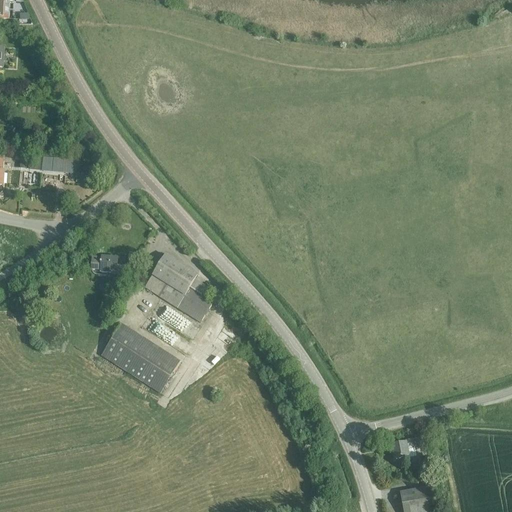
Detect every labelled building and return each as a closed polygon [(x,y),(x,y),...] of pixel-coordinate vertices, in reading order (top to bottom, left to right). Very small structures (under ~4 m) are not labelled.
[(0,0),(0,18),(8,19),(9,15),(9,0),(0,0)] [(64,160),(63,174),(72,174),(73,161),(64,160)] [(74,243),(69,247),(73,252),(78,248),(74,243)] [(189,289),(194,281),(197,276),(165,256),(145,288),(200,324),(213,304),(189,289)] [(101,258),(101,259),(92,259),(91,272),(92,272),(92,273),(93,275),(94,276),(96,276),(109,277),(108,281),(123,282),(124,273),(121,273),(122,267),(117,266),(118,259),(101,258)] [(160,394),(180,363),(121,325),(101,356),(160,394)] [(166,344),(185,353),(190,343),(171,334),(166,344)] [(206,374),(234,349),(226,340),(198,365),(206,374)] [(415,449),(425,447),(423,438),(405,442),(405,444),(391,447),(394,460),(408,457),(409,459),(416,457),(415,449)] [(403,511),(432,511),(429,494),(401,499),(403,511)]
